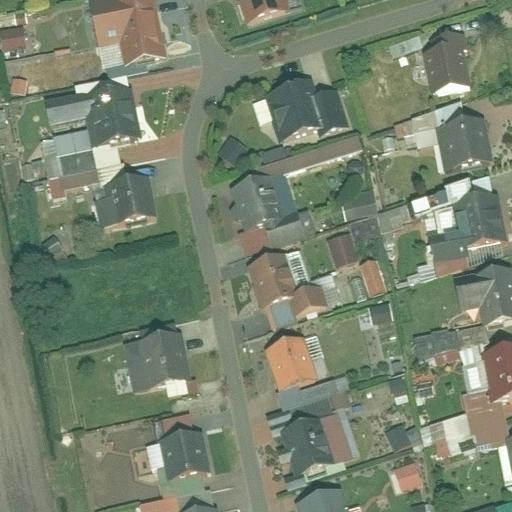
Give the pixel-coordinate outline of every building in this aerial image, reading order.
[(153,0),(146,0),(91,11),(99,49),(120,45),(126,73),(166,65),(153,0)] [(235,0),(247,30),(278,19),(271,0),(235,0)] [(22,35),(0,39),(0,47),(2,58),(26,53),(22,35)] [(465,90),(455,44),(427,50),(437,95),(465,90)] [(418,45),(389,55),(393,66),(422,55),(418,45)] [(92,156),(139,148),(130,93),(89,100),(90,106),(46,113),(51,142),(89,136),(92,156)] [(347,148),(336,106),(312,112),(307,93),(264,104),(279,159),(317,149),(319,156),(347,148)] [(468,171),(459,128),(426,135),(435,178),(468,171)] [(232,146),(220,160),(231,170),(244,156),(232,146)] [(140,174),(99,183),(110,237),(152,227),(140,174)] [(268,189),(232,200),(245,242),(263,236),(270,257),(305,247),(297,222),(279,227),(268,189)] [(501,249),(487,192),(444,202),(452,235),(424,242),(430,267),(501,249)] [(340,208),(345,230),(378,221),(373,200),(340,208)] [(403,217),(349,234),(356,254),(409,237),(403,217)] [(329,247),(333,275),(356,272),(352,243),(329,247)] [(281,262),(245,274),(261,319),(285,311),(291,327),(320,317),(315,300),(297,306),(281,262)] [(387,300),(375,268),(360,274),(372,306),(387,300)] [(511,301),(508,284),(453,296),(457,317),(480,312),(484,327),(511,321),(511,301)] [(390,312),(368,316),(371,333),(392,329),(390,312)] [(147,397),(188,389),(176,332),(143,339),(145,347),(137,349),(147,397)] [(452,336),(414,348),(421,369),(459,358),(452,336)] [(306,348),(313,380),(324,377),(317,346),(306,348)] [(297,348),(265,360),(280,401),(312,390),(297,348)] [(511,408),(511,353),(479,361),(488,399),(465,404),(474,446),(510,438),(504,411),(511,408)] [(168,447),(160,449),(172,506),(207,498),(204,483),(198,484),(189,445),(194,444),(189,425),(164,430),(168,447)] [(315,430),(279,444),(296,487),(331,474),(315,430)] [(403,438),(389,444),(397,461),(410,455),(403,438)] [(511,495),(511,452),(498,455),(506,497),(511,495)] [(415,474),(394,480),(399,499),(420,493),(415,474)]
